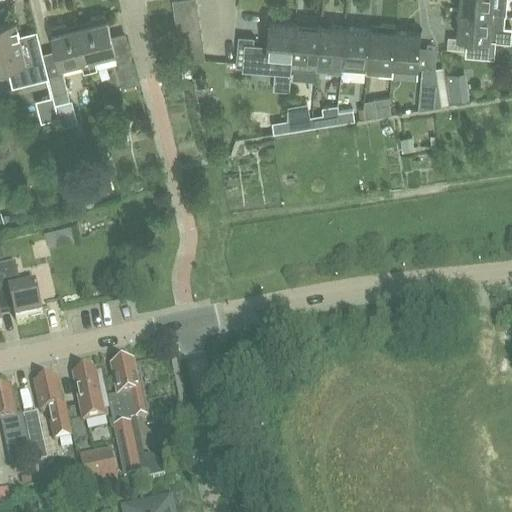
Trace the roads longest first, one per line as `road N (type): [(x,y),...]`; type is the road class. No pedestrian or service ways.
road 1 (residential): [(188,320),(332,290),(511,271)]
road 2 (residential): [(221,511),(188,320)]
road 3 (residential): [(0,361),(188,320)]
